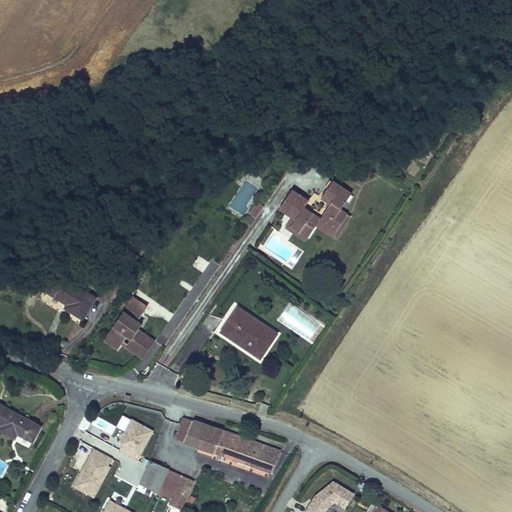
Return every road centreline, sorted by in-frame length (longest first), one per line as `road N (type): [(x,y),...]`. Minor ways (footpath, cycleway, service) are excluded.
road 1 (tertiary): [(98,380),(320,445)]
road 2 (residential): [(26,511),(98,380)]
road 3 (tertiary): [(320,445),(436,511)]
